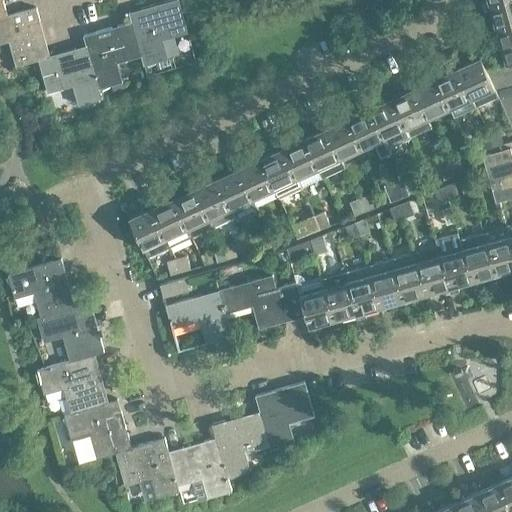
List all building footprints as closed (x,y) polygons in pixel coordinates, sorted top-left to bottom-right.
[(129,12),(133,26),(141,55),(144,65),(147,64),(148,66),(155,63),(155,62),(168,58),(168,57),(167,58),(162,39),(188,32),(179,0),(177,0),(179,3),(144,13),(143,8),(129,12)] [(511,0),(492,0),(489,1),(485,2),(487,10),(491,9),(495,24),(496,25),(511,20),(511,0)] [(37,7),(3,16),(0,17),(0,42),(10,40),(17,65),(38,59),(45,56),(35,22),(40,20),(37,7)] [(511,20),(496,25),(496,26),(497,31),(498,32),(506,62),(506,63),(511,61),(511,20)] [(141,55),(133,26),(99,36),(97,31),(84,35),(87,45),(100,88),(102,87),(103,89),(110,86),(109,85),(123,81),(122,80),(121,81),(116,62),(141,55)] [(100,88),(87,45),(75,48),(76,53),(55,59),(54,54),(45,56),(38,59),(48,92),(74,84),(79,103),(78,103),(78,104),(91,100),(92,102),(100,101),(99,98),(102,97),(100,88)] [(499,95),(496,88),(491,78),(486,69),(481,57),(480,57),(478,54),(470,57),(472,61),(458,67),(472,99),(476,106),(499,95)] [(491,78),(511,71),(511,61),(506,63),(486,69),(491,78)] [(472,99),(458,67),(456,64),(449,67),(450,71),(436,77),(450,108),(451,107),(455,116),(476,106),(472,99)] [(511,83),(511,71),(491,78),(496,88),(511,83)] [(450,108),(436,77),(414,88),(432,126),(433,126),(429,117),(450,108)] [(511,94),(511,83),(496,88),(499,95),(501,98),(511,94)] [(432,126),(414,88),(392,98),(411,136),(432,126)] [(411,136),(392,98),(390,93),(382,96),(385,101),(371,107),(385,137),(390,147),(412,137),(411,136)] [(511,106),(511,94),(501,98),(505,108),(511,106)] [(385,137),(371,107),(349,117),(363,147),(385,137)] [(363,147),(349,117),(327,127),(341,157),(363,147)] [(341,157),(327,127),(327,128),(324,122),(317,126),(319,131),(307,137),(325,177),(346,168),(341,157)] [(500,129),(490,132),(494,145),(504,142),(500,129)] [(494,145),(490,132),(480,134),(484,148),(494,145)] [(325,177),(307,137),(284,147),(297,177),(319,167),(324,178),(325,177)] [(297,177),(284,147),(283,147),(281,143),(273,147),(275,151),(262,157),(275,187),(280,197),(302,187),(297,177)] [(483,155),(487,167),(511,159),(511,149),(511,147),(483,155)] [(275,187),(262,157),(240,167),(254,197),(275,187)] [(460,158),(450,161),(455,175),(465,171),(460,158)] [(511,172),(511,159),(487,167),(490,178),(498,176),(511,172)] [(455,175),(450,161),(440,165),(445,179),(455,175)] [(254,197),(240,167),(218,177),(235,212),(256,202),(254,197)] [(511,183),(511,172),(498,176),(501,187),(511,183)] [(415,175),(405,179),(411,193),(420,189),(415,175)] [(501,187),(498,176),(490,178),(493,189),(501,187)] [(235,212),(218,177),(196,187),(214,227),(236,217),(234,212),(235,212)] [(411,193),(405,179),(396,183),(401,196),(411,193)] [(461,195),(456,182),(446,186),(451,198),(461,195)] [(511,197),(511,183),(501,187),(505,199),(511,197)] [(451,198),(446,186),(436,190),(441,202),(451,198)] [(214,227),(196,187),(175,197),(193,236),(214,227)] [(505,199),(501,187),(493,189),(496,202),(505,199)] [(370,193),(360,197),(365,211),(375,207),(370,193)] [(193,236),(175,197),(153,207),(171,247),(193,236)] [(365,211),(360,197),(350,201),(356,214),(365,211)] [(415,213),(410,200),(401,204),(406,217),(415,213)] [(406,217),(401,204),(391,208),(396,220),(406,217)] [(171,247),(153,207),(131,217),(130,217),(148,257),(171,247)] [(325,211),(316,215),(321,228),(331,224),(325,211)] [(320,229),(315,216),(315,215),(292,224),(298,238),(320,229)] [(370,231),(365,218),(355,222),(360,235),(370,231)] [(360,235),(355,222),(346,226),(351,239),(360,235)] [(511,269),(511,247),(505,226),(484,232),(486,242),(496,274),(511,269)] [(281,229),(271,232),(275,245),(285,243),(281,229)] [(275,245),(271,232),(261,235),(265,248),(275,245)] [(444,252),(464,246),(459,232),(439,239),(444,252)] [(321,236),(309,240),(314,253),(326,249),(321,236)] [(314,253),(309,240),(289,249),(292,262),(314,253)] [(234,242),(223,245),(227,259),(238,256),(234,242)] [(496,274),(486,242),(463,248),(472,280),(496,274)] [(227,259),(223,245),(214,248),(218,262),(227,259)] [(448,287),(436,246),(414,252),(425,293),(448,287)] [(472,280),(463,248),(440,255),(437,246),(436,246),(448,287),(472,280)] [(425,293),(414,252),(390,259),(402,300),(425,293)] [(187,255),(177,258),(181,272),(191,269),(187,255)] [(34,291),(41,316),(42,317),(71,309),(70,308),(75,307),(65,271),(62,259),(62,258),(9,273),(9,276),(7,277),(10,285),(12,284),(15,297),(16,297),(16,296),(34,291)] [(181,272),(177,258),(167,261),(171,275),(181,272)] [(402,300),(390,259),(367,266),(379,307),(402,300)] [(379,307),(367,266),(345,272),(357,313),(379,307)] [(357,313),(345,272),(321,279),(324,288),(333,320),(357,313)] [(299,295),(296,282),(285,285),(277,287),(273,275),(218,289),(225,312),(226,312),(253,304),(259,328),(306,314),(299,295)] [(193,289),(190,276),(160,284),(164,297),(193,289)] [(324,288),(321,279),(320,276),(296,282),(299,295),(306,314),(309,327),(311,332),(321,329),(320,323),(333,320),(324,288)] [(233,335),(226,312),(225,312),(218,289),(166,303),(173,327),(200,319),(207,342),(233,335)] [(91,302),(75,307),(70,308),(71,309),(42,317),(41,316),(38,317),(38,320),(36,321),(39,329),(41,328),(44,341),(45,341),(45,340),(63,335),(70,360),(71,360),(91,355),(105,351),(104,350),(99,352),(90,317),(94,315),(94,314),(91,303),(91,302)] [(94,366),(91,355),(71,360),(70,360),(38,369),(39,372),(36,373),(40,381),(41,380),(44,393),(45,393),(45,392),(63,387),(71,412),(99,404),(90,369),(94,367),(94,366)] [(256,395),(262,415),(263,415),(271,444),(271,445),(272,448),(274,447),(275,449),(282,446),(282,445),(295,441),(295,440),(293,441),(288,422),(315,415),(305,381),(269,391),(268,392),(257,395),(256,395)] [(118,398),(99,404),(71,412),(65,414),(66,417),(63,418),(67,425),(68,424),(71,438),(72,437),(72,436),(90,431),(98,457),(116,452),(117,452),(125,449),(127,448),(131,447),(127,431),(122,432),(121,427),(125,425),(118,398)] [(263,415),(262,415),(227,425),(226,421),(212,424),(215,438),(216,438),(226,477),(228,477),(230,476),(231,478),(238,475),(238,474),(251,470),(251,469),(250,470),(244,451),(270,444),(271,448),(272,448),(271,445),(271,444),(263,415)] [(171,457),(170,456),(165,437),(164,438),(153,441),(152,441),(153,446),(133,451),(131,447),(127,448),(125,449),(117,452),(116,452),(125,485),(152,478),(157,496),(156,496),(156,497),(169,493),(169,495),(177,494),(177,491),(179,491),(178,487),(169,458),(171,457)] [(216,438),(215,438),(205,441),(204,441),(205,446),(170,456),(171,457),(169,458),(178,487),(179,491),(180,490),(178,485),(204,477),(209,496),(208,496),(208,497),(220,494),(220,495),(228,494),(228,491),(232,490),(228,477),(226,477),(216,438)] [(511,476),(500,482),(511,508),(511,476)] [(511,511),(511,508),(500,482),(478,492),(486,511),(511,511)] [(486,511),(478,492),(456,502),(460,511),(486,511)] [(460,511),(456,502),(434,511),(460,511)]
